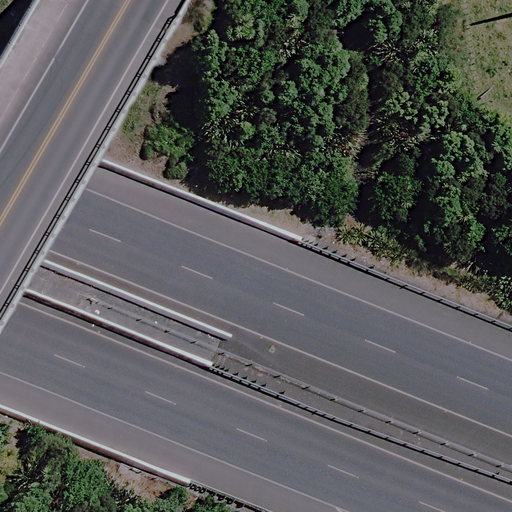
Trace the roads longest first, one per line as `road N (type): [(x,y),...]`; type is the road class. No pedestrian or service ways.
road 1 (motorway): [(0,168),(511,378)]
road 2 (motorway): [(481,511),(0,316)]
road 3 (tertiary): [(130,0),(0,224)]
